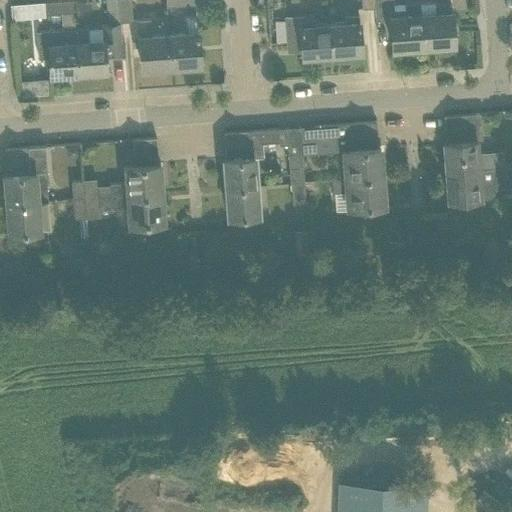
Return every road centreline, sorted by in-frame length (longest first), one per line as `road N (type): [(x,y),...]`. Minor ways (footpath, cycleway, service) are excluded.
road 1 (unclassified): [(245,116),(477,94),(491,85)]
road 2 (unclassified): [(0,133),(245,116)]
